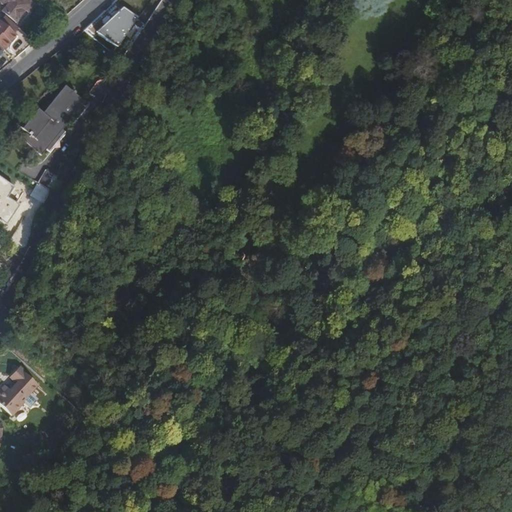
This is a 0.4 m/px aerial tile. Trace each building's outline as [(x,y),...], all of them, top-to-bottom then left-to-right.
[(0,0),(0,4),(5,8),(2,13),(15,23),(25,10),(29,13),(35,6),(27,0),(0,0)] [(115,0),(96,33),(120,47),(148,0),(115,0)] [(14,34),(18,28),(0,12),(0,48),(2,50),(9,42),(10,43),(16,36),(14,34)] [(9,42),(2,50),(4,52),(11,43),(10,43),(9,42)] [(46,150),(61,130),(83,103),(64,88),(42,115),(26,134),(21,141),(40,156),(46,150)] [(21,130),(26,134),(42,115),(37,111),(21,130)] [(61,130),(46,150),(49,152),(65,133),(61,130)] [(45,171),(41,180),(51,186),(56,177),(45,171)] [(19,207),(7,199),(13,189),(0,179),(0,219),(7,225),(19,207)] [(49,190),(51,186),(41,180),(38,184),(49,190)] [(37,386),(21,371),(13,380),(17,383),(9,392),(5,388),(0,394),(0,406),(12,418),(24,404),(22,403),(37,386)]
